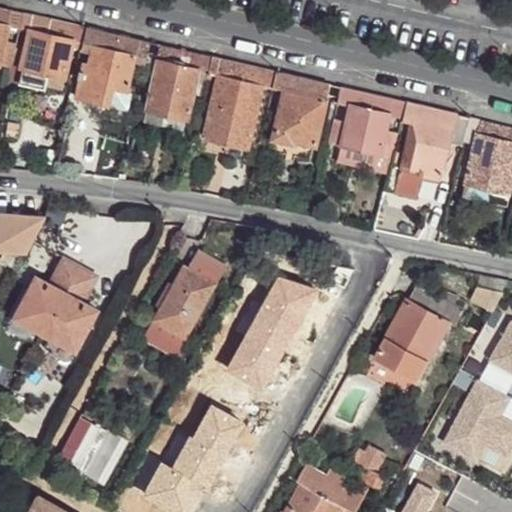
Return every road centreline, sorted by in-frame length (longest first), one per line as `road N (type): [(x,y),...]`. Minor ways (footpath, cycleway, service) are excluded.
road 1 (residential): [(0,180),(135,191),(511,264)]
road 2 (residential): [(511,90),(130,0)]
road 3 (track): [(258,511),(413,243)]
road 4 (track): [(48,451),(188,201)]
